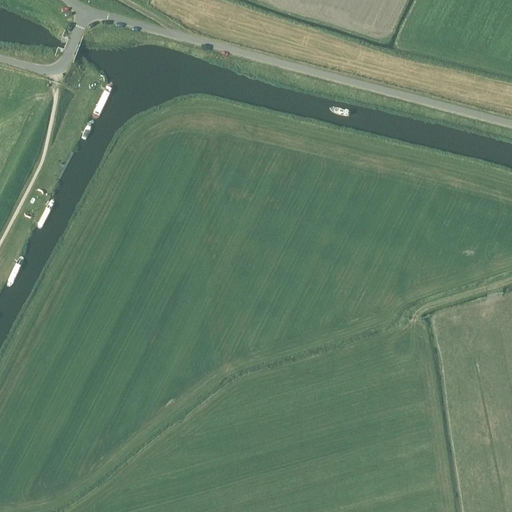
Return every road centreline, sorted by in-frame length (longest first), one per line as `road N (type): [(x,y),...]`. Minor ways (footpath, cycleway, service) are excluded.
road 1 (unclassified): [(511,125),(84,12)]
road 2 (track): [(387,340),(406,334),(417,312),(511,282)]
road 3 (unclassified): [(84,12),(55,70),(0,58)]
